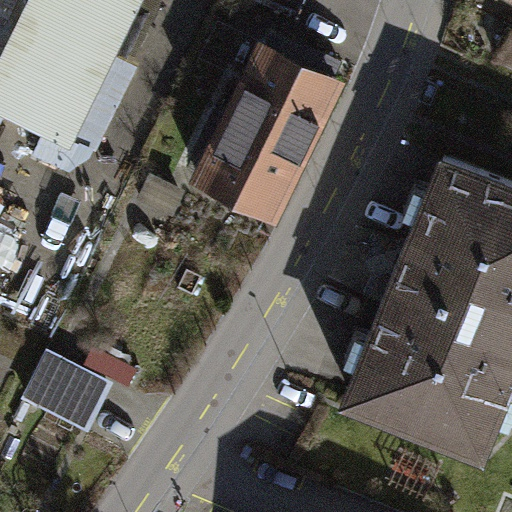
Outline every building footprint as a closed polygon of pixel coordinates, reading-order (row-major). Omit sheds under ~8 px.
[(20,0),(0,41),(0,99),(72,135),(140,0),(20,0)] [(336,58),(272,25),(237,94),(307,129),(336,73),(330,71),(336,58)] [(511,32),(499,58),(511,64),(511,32)] [(307,129),(237,94),(229,113),(217,107),(198,146),(209,151),(198,175),(270,209),(307,129)] [(511,355),(511,178),(443,151),(347,391),(477,443),(511,355)] [(102,428),(129,370),(57,338),(31,396),(102,428)]
